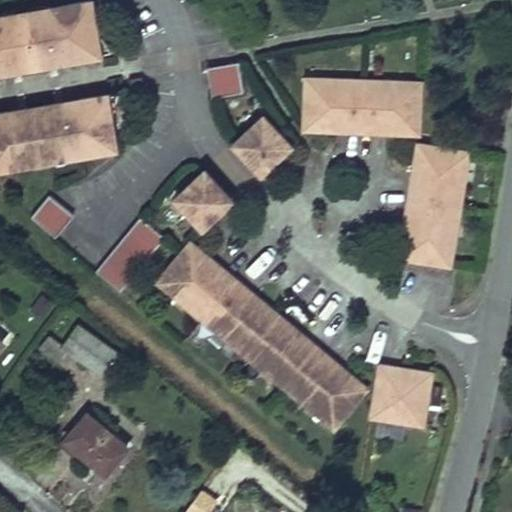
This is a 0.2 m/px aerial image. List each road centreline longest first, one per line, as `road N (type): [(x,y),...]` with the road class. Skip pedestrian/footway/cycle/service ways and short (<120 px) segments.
road 1 (residential): [(498,343),(390,303),(295,239),(182,116),(176,61),(158,12),(144,0)]
road 2 (unclassified): [(498,343),(451,511)]
